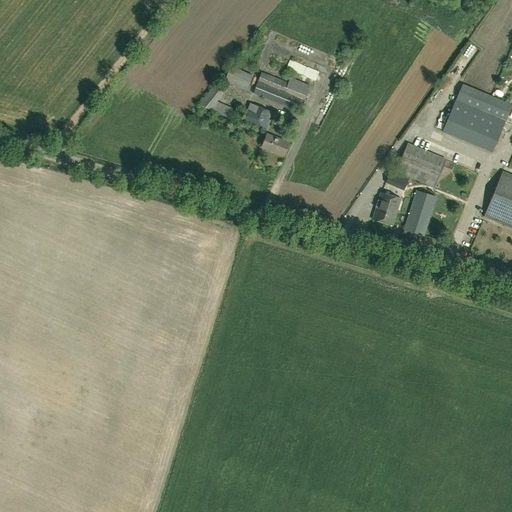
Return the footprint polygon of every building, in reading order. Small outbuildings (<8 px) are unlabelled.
[(308,50),(306,55),(326,63),(328,58),(308,50)] [(319,82),(323,73),(293,60),(289,69),(319,82)] [(230,66),(223,82),(246,91),(252,76),(230,66)] [(310,86),(291,78),(288,83),(261,73),(253,94),(299,112),(310,86)] [(198,105),(209,110),(232,120),(236,111),(216,102),(227,89),(215,84),(198,105)] [(442,132),(492,153),(511,105),(470,87),(462,84),(442,132)] [(249,104),(243,120),(267,129),(270,120),(268,119),(270,112),(249,104)] [(279,118),(274,115),(271,123),(276,125),(279,118)] [(262,147),(284,156),(289,143),(267,135),(262,147)] [(415,136),(411,146),(407,144),(395,172),(427,186),(425,195),(417,192),(405,230),(424,236),(438,190),(467,202),(478,175),(451,163),(456,153),(415,136)] [(386,182),(412,193),(416,182),(390,172),(386,182)] [(484,217),(511,228),(511,175),(502,172),(484,217)] [(389,225),(398,198),(378,192),(369,218),(389,225)]
